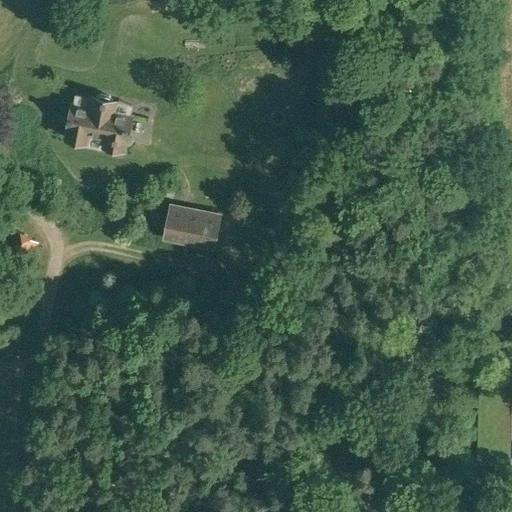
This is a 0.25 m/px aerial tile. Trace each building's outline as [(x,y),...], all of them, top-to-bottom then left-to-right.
[(70,112),(69,112),(67,119),(69,120),(67,129),(69,129),(67,137),(86,141),(87,134),(106,137),(104,144),(123,148),(125,140),(126,140),(131,115),(113,111),(115,100),(112,100),(109,96),(100,94),(95,96),(93,96),(91,107),(72,103),(70,112)] [(165,236),(213,246),(217,226),(219,215),(171,205),(165,236)] [(0,249),(0,258),(21,270),(36,243),(37,241),(36,240),(13,227),(0,249)] [(107,380),(125,394),(141,375),(123,361),(107,380)] [(481,446),(481,465),(501,465),(509,465),(510,387),(482,386),(481,446)]
